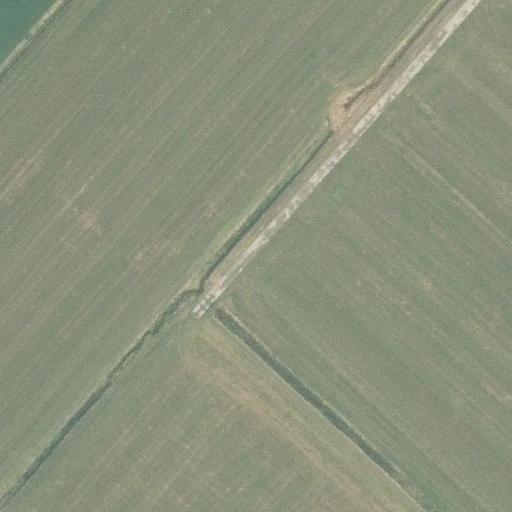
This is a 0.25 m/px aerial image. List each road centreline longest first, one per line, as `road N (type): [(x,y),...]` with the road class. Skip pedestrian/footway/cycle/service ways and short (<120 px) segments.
road 1 (track): [(122,511),(212,397),(339,276),(511,53)]
road 2 (track): [(473,0),(247,256)]
